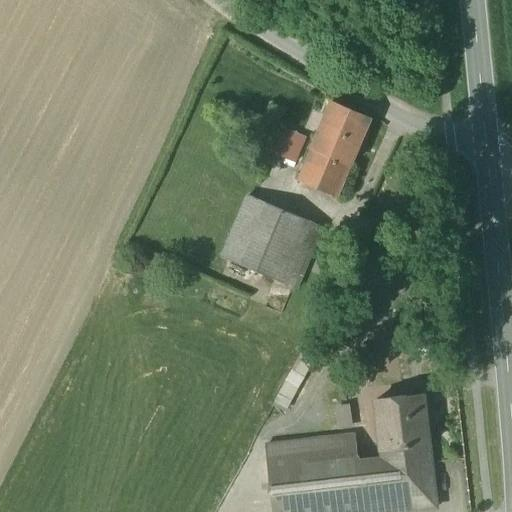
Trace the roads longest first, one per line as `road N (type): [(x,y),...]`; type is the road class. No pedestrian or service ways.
road 1 (unclassified): [(219,0),(394,112),(487,152)]
road 2 (tertiary): [(487,152),(511,424)]
road 3 (tertiary): [(472,0),(487,152)]
road 4 (unknown): [(394,112),(331,245)]
